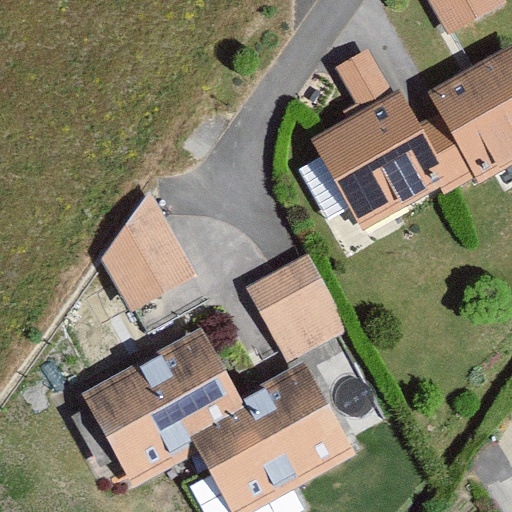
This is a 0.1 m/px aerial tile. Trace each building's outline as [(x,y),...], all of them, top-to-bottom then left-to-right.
[(498,0),(425,0),(452,46),(507,14),(498,0)] [(310,148),(367,246),(470,188),(479,204),(511,184),(511,48),(428,97),(446,128),(416,145),(369,64),(344,78),(365,116),(310,148)] [(154,197),(102,272),(132,330),(205,288),(154,197)] [(310,259),(245,294),(285,373),(352,341),(310,259)] [(200,462),(227,511),(269,511),(355,466),(307,378),(249,409),(209,336),(84,403),(135,497),(200,462)]
